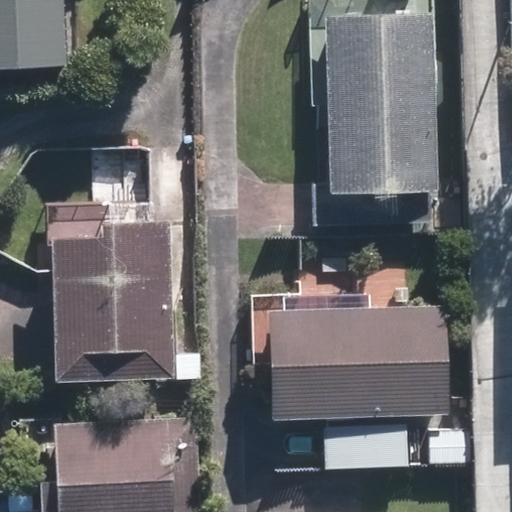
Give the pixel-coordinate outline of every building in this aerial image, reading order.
[(57,0),(0,0),(0,62),(61,59),(57,0)] [(441,187),(439,10),(329,12),(332,180),(316,179),(316,222),(437,220),(437,189),(441,187)] [(196,146),(151,147),(153,204),(197,204),(196,146)] [(466,188),(437,189),(438,221),(467,220),(466,188)] [(55,379),(179,377),(177,218),(103,220),(103,233),(54,234),(55,379)] [(274,417),(455,411),(451,301),(270,309),(274,417)] [(206,511),(202,415),(56,420),(58,475),(40,476),(41,511),(206,511)] [(415,464),(414,419),(327,424),(328,467),(415,464)] [(468,423),(424,424),(425,455),(469,454),(468,423)]
